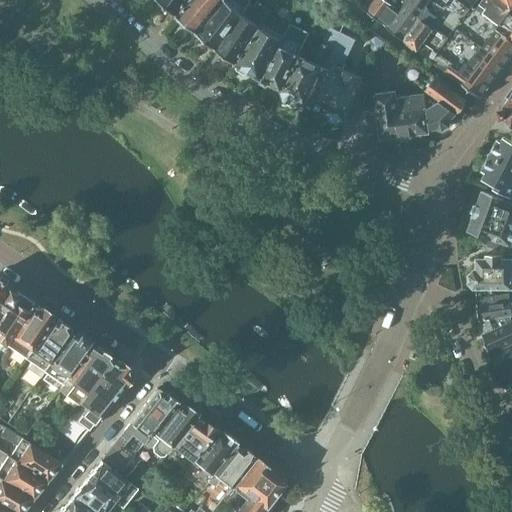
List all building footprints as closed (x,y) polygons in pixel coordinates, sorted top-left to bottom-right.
[(158,0),(178,16),(190,0),(158,0)] [(190,0),(178,16),(177,17),(198,34),(226,0),(190,0)] [(234,0),(226,0),(198,34),(216,49),(246,10),(234,0)] [(252,0),(246,10),(216,49),(217,50),(216,50),(235,64),(235,63),(236,64),(259,25),(269,10),(262,6),(261,5),(264,0),(252,0)] [(350,0),(362,9),(368,0),(350,0)] [(400,0),(368,0),(362,9),(384,25),(402,1),(400,0)] [(472,64),(494,80),(511,54),(511,40),(498,29),(500,26),(477,8),(475,5),(467,0),(402,0),(402,1),(384,25),(405,42),(421,19),(475,59),(472,64)] [(511,14),(511,13),(511,0),(482,0),(480,4),(486,9),(492,0),(493,0),(510,13),(511,14)] [(292,23),(300,7),(294,4),(290,14),(286,25),(279,37),(259,25),(235,64),(237,70),(244,75),(251,74),(262,81),(292,23)] [(511,14),(510,13),(500,25),(500,26),(498,29),(511,40),(511,14)] [(421,19),(405,42),(416,51),(422,44),(433,52),(445,37),(421,19)] [(262,81),(262,82),(268,85),(268,84),(282,90),(304,46),(294,40),(300,26),(292,23),(262,81)] [(339,37),(328,34),(323,43),(315,61),(300,54),(282,92),(284,99),(292,102),(299,100),(306,104),(339,37)] [(356,42),(340,35),(306,104),(327,112),(330,119),(338,122),(345,119),(363,77),(344,70),(356,42)] [(475,59),(445,37),(433,52),(428,60),(480,98),(494,80),(472,64),(475,59)] [(430,84),(411,70),(407,75),(429,94),(438,100),(456,114),(461,111),(465,106),(466,101),(435,78),(430,84)] [(397,91),(376,93),(370,94),(368,103),(377,104),(379,112),(378,113),(381,138),(398,136),(399,138),(411,136),(411,135),(429,133),(429,130),(426,94),(398,97),(397,91)] [(511,97),(503,110),(504,117),(511,122),(511,97)] [(456,114),(438,100),(427,108),(429,130),(439,127),(439,129),(444,131),(450,126),(451,121),(450,120),(456,114)] [(502,142),(498,140),(490,155),(511,165),(511,141),(504,138),(502,142)] [(511,165),(490,155),(482,171),(486,173),(483,179),(491,184),(490,187),(511,198),(511,165)] [(510,201),(483,191),(478,205),(477,205),(473,216),(474,216),(469,230),(511,246),(511,245),(511,198),(510,201)] [(503,250),(487,246),(487,256),(503,256),(503,250)] [(511,258),(503,259),(503,256),(487,256),(487,259),(477,259),(477,270),(474,270),(469,275),(469,283),(474,288),(477,288),(477,298),(511,292),(511,258)] [(0,343),(4,346),(5,343),(31,305),(33,302),(0,280),(0,343)] [(511,292),(477,298),(477,304),(474,308),(475,316),(480,319),(480,320),(481,320),(511,314),(511,292)] [(15,350),(25,357),(51,319),(51,318),(50,317),(49,314),(42,309),(39,310),(31,305),(5,343),(12,348),(7,355),(11,357),(15,350)] [(511,314),(481,320),(486,332),(484,334),(490,353),(511,342),(511,314)] [(51,319),(25,357),(31,361),(27,368),(39,377),(44,370),(70,332),(70,331),(68,327),(58,320),(56,323),(51,319)] [(54,377),(63,383),(91,345),(88,340),(78,333),(76,336),(70,332),(44,370),(50,374),(46,381),(49,384),(54,377)] [(511,381),(511,342),(490,353),(501,372),(503,371),(511,382),(511,381)] [(77,404),(113,360),(115,358),(92,343),(91,345),(63,383),(58,390),(77,404)] [(113,360),(77,404),(68,416),(88,430),(132,376),(130,369),(120,362),(116,362),(113,360)] [(132,435),(143,444),(177,402),(161,390),(160,391),(157,389),(114,442),(121,448),(132,435)] [(157,446),(165,454),(195,417),(192,415),(194,413),(177,402),(143,444),(141,446),(151,454),(157,446)] [(173,460),(184,470),(215,431),(214,430),(213,426),(205,421),(200,421),(195,417),(165,454),(160,461),(167,467),(173,460)] [(17,445),(9,458),(47,481),(61,463),(22,438),(5,427),(0,435),(17,445)] [(203,485),(206,480),(234,445),(237,442),(223,433),(222,434),(216,430),(215,431),(184,470),(175,481),(182,487),(188,479),(189,480),(192,477),(203,485)] [(56,435),(47,446),(64,460),(73,448),(56,435)] [(206,480),(226,495),(254,460),(252,459),(252,454),(246,449),(241,451),(234,445),(206,480)] [(0,478),(33,499),(47,481),(9,458),(0,452),(0,478)] [(133,457),(121,471),(127,476),(139,461),(133,457)] [(254,460),(226,495),(222,499),(236,511),(234,511),(267,511),(272,506),(271,500),(270,499),(282,484),(281,477),(258,458),(254,459),(254,460)] [(100,460),(92,469),(85,479),(87,481),(119,506),(121,503),(135,487),(100,460)] [(0,504),(12,511),(21,511),(33,499),(0,478),(0,504)] [(87,511),(114,511),(119,506),(114,502),(87,481),(85,479),(78,488),(70,498),(72,500),(87,511)] [(153,480),(147,489),(162,498),(167,491),(153,480)] [(167,491),(163,497),(173,505),(180,495),(175,491),(170,487),(167,491)] [(87,511),(72,500),(70,498),(58,511),(87,511)]
